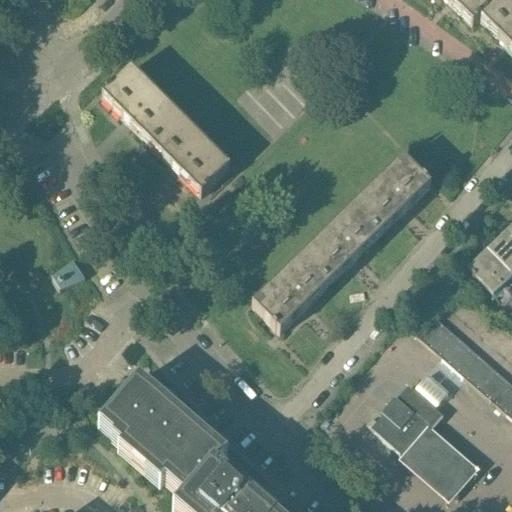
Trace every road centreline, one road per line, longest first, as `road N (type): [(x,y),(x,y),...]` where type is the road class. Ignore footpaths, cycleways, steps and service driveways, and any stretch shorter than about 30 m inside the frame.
road 1 (residential): [(274,435),(511,152)]
road 2 (residential): [(274,435),(152,295)]
road 3 (residential): [(152,295),(81,371),(0,379)]
road 4 (residential): [(511,89),(387,0)]
road 5 (residential): [(152,295),(71,167)]
